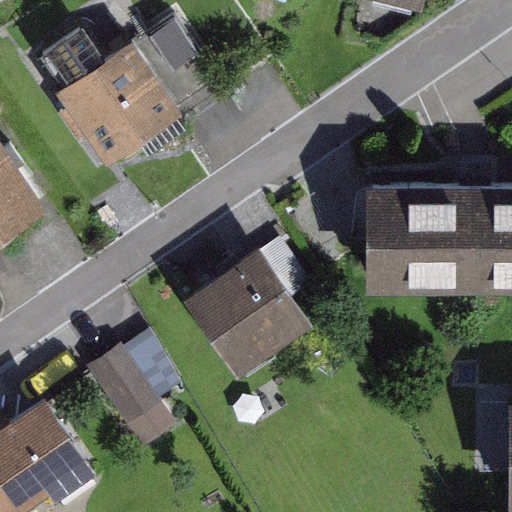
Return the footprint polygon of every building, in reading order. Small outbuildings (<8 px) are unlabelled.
[(148,21),(174,66),(207,47),(181,3),(148,21)] [(67,85),(109,57),(83,18),(41,46),(67,85)] [(199,114),(145,34),(63,90),(117,170),(199,114)] [(0,245),(62,204),(7,124),(0,128),(0,245)] [(511,169),(376,168),(374,273),(511,274),(511,169)] [(322,312),(268,234),(193,286),(247,364),(322,312)] [(187,416),(132,337),(98,360),(153,439),(187,416)] [(0,511),(24,511),(102,459),(51,385),(0,420),(0,511)]
